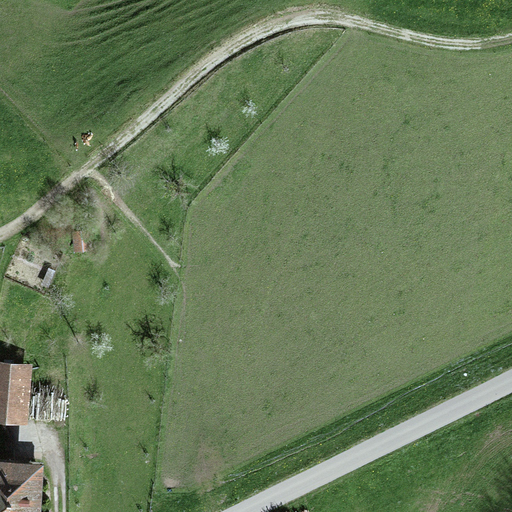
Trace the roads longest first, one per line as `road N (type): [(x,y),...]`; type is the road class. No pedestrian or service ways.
road 1 (track): [(0,236),(229,52),(293,23),(329,20),(446,47),(511,42)]
road 2 (unclassified): [(511,380),(244,511)]
